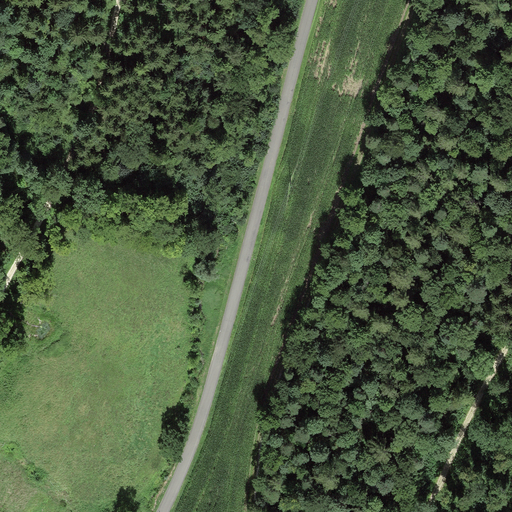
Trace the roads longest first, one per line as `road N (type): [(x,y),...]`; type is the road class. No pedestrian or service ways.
road 1 (track): [(419,0),(380,133),(285,385),(256,511)]
road 2 (unclassified): [(161,511),(201,412),(309,0)]
road 3 (track): [(0,293),(62,172),(115,0)]
road 4 (track): [(432,511),(456,428),(511,340)]
